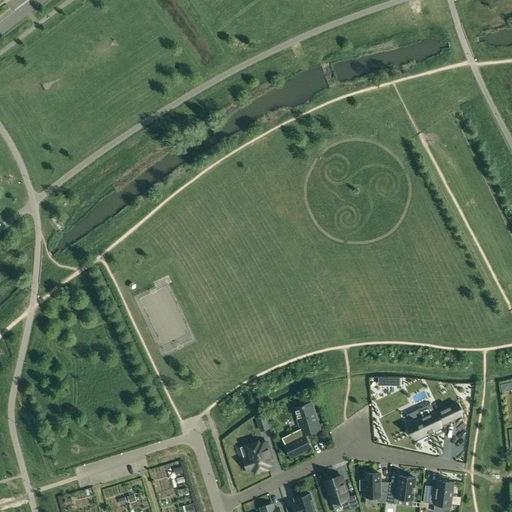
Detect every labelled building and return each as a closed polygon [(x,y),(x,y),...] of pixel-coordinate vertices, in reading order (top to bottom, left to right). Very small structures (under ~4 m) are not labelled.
[(510,390),(509,383),(501,384),(502,392),(510,390)] [(298,418),(298,417),(303,434),(319,429),(311,403),(304,405),(304,404),(302,405),(302,406),(295,408),(296,410),(295,410),(298,418)] [(410,423),(417,437),(441,426),(440,424),(462,414),(456,403),(435,413),(430,403),(418,409),(422,417),(410,423)] [(257,417),(261,431),(269,428),(265,415),(257,417)] [(296,440),(292,433),(281,438),(285,445),(291,456),(310,447),(304,436),(296,440)] [(243,458),(248,471),(254,469),(255,472),(267,468),(266,465),(270,464),(269,461),(272,460),(266,442),(259,444),(258,441),(247,445),(250,456),(243,458)] [(366,479),(359,479),(359,490),(366,490),(366,497),(376,497),(376,502),(386,503),(387,493),(380,492),(380,490),(381,490),(381,481),(380,481),(380,473),(366,473),(366,479)] [(348,501),(351,509),(359,506),(355,495),(348,497),(341,476),(325,481),(328,490),(326,490),(330,500),(331,500),(332,502),(333,506),(348,501)] [(389,488),(387,503),(396,504),(397,497),(412,499),(413,491),(414,488),(415,478),(399,476),(398,483),(398,489),(389,488)] [(435,504),(434,504),(450,506),(451,504),(452,496),(453,482),(437,480),(436,489),(433,488),(433,486),(425,485),(423,502),(435,504)] [(296,501),(293,502),(295,511),(315,511),(315,509),(312,499),(310,493),(307,494),(297,497),(297,498),(295,498),(296,501)]
